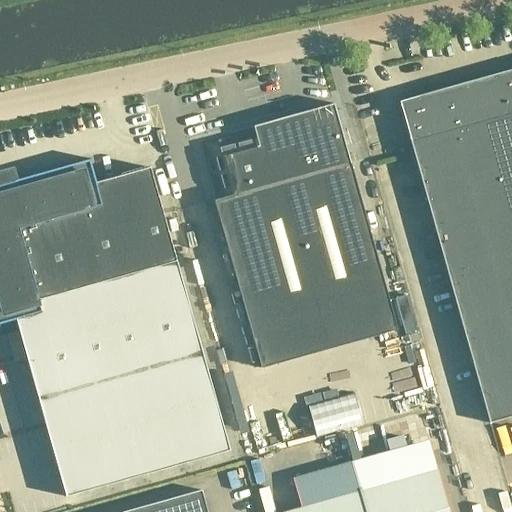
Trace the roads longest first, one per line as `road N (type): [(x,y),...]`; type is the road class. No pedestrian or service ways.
road 1 (unclassified): [(0,103),(510,0)]
road 2 (unknown): [(357,30),(483,511)]
road 3 (unknown): [(149,73),(238,386),(280,392),(398,362)]
road 4 (unknown): [(218,511),(202,487),(90,511)]
